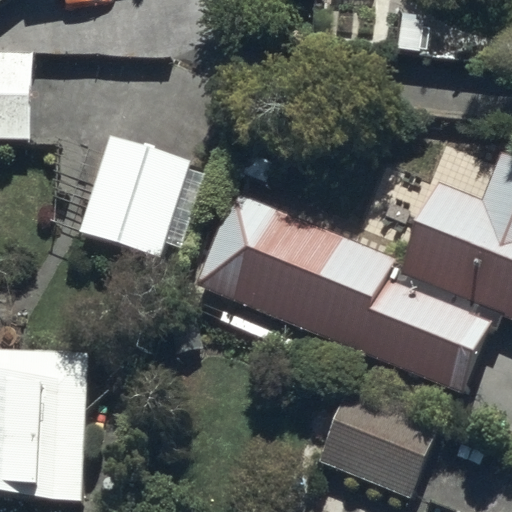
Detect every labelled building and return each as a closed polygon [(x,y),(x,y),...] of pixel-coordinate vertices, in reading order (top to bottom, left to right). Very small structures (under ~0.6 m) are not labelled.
[(0,0),(0,23),(29,0),(0,0)] [(41,66),(0,64),(0,155),(38,157),(41,66)] [(199,177),(117,148),(84,247),(167,274),(199,177)] [(411,277),(239,206),(204,298),(471,408),(504,327),(511,330),(511,170),(507,168),(488,214),(444,197),(411,277)] [(0,511),(88,511),(94,368),(0,362),(0,511)] [(357,394),(322,473),(416,511),(417,511),(450,434),(357,394)]
